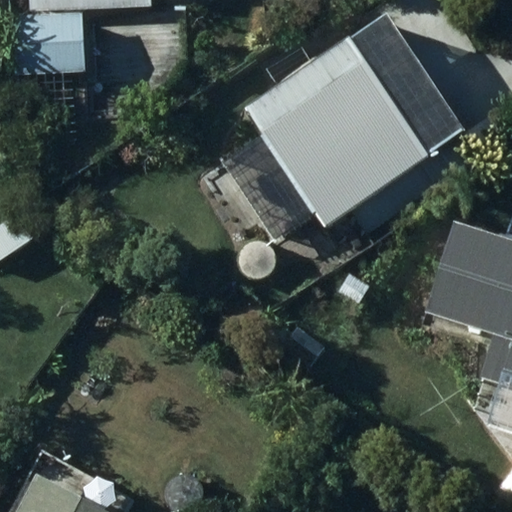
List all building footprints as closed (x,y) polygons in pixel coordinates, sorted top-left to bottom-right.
[(15,0),(16,13),(99,8),(98,0),(15,0)] [(70,13),(0,17),(0,19),(4,76),(74,71),(70,13)] [(250,137),(212,163),(263,238),(302,212),(311,225),(411,157),(329,37),(228,106),(250,137)] [(0,273),(39,239),(17,214),(0,228),(0,273)] [(475,331),(462,378),(487,384),(490,375),(511,381),(511,239),(490,234),(489,238),(430,223),(406,313),(475,331)] [(92,511),(20,476),(1,511),(92,511)]
